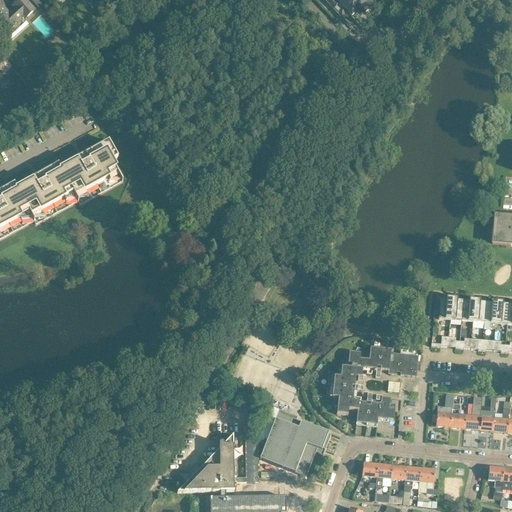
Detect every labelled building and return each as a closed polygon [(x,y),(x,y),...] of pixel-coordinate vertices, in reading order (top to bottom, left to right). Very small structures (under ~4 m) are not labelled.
[(1,7),(0,7),(0,32),(4,37),(9,43),(18,35),(13,29),(18,24),(16,23),(22,18),(24,20),(34,11),(29,5),(24,0),(20,0),(13,7),(14,9),(8,14),(1,7)] [(373,5),(368,0),(360,0),(359,0),(342,0),(342,1),(340,0),(324,0),(341,18),(347,13),(351,17),(360,9),(364,13),(373,5)] [(41,3),(37,7),(41,12),(45,8),(41,3)] [(0,240),(34,222),(36,226),(78,202),(80,206),(122,183),(111,163),(117,159),(108,142),(83,156),(83,157),(79,159),(60,169),(58,165),(38,176),(39,177),(35,179),(35,178),(16,189),(14,185),(0,192),(0,240)] [(511,217),(495,216),(493,245),(511,247),(511,217)] [(438,320),(450,321),(451,301),(440,300),(438,320)] [(450,321),(461,322),(463,302),(451,301),(450,321)] [(474,303),(463,302),(461,322),(472,323),(474,303)] [(484,324),(486,304),(474,303),(472,323),(472,329),(484,330),(484,324)] [(497,305),(486,304),(484,324),(490,324),(490,328),(492,330),(495,330),(495,325),(497,305)] [(495,325),(507,326),(508,306),(497,305),(495,325)] [(447,348),(448,338),(441,338),(440,345),(431,344),(430,348),(440,349),(440,347),(447,348)] [(459,342),(455,342),(456,339),(448,338),(447,348),(455,349),(455,350),(459,351),(459,342)] [(470,350),(471,340),(464,340),(464,343),(459,342),(459,351),(463,351),(463,349),(470,350)] [(481,352),(482,341),(471,340),(470,350),(477,350),(477,352),(481,352)] [(493,352),(494,342),(482,341),(481,352),(486,353),(486,351),(493,352)] [(505,346),(501,346),(501,343),(494,342),(493,352),(500,352),(500,354),(504,354),(505,346)] [(418,357),(413,356),(414,350),(401,349),(400,355),(390,354),(391,351),(370,349),(369,361),(359,360),(360,354),(349,353),(347,369),(341,369),(340,379),(334,378),(332,399),(338,400),(336,415),(347,417),(348,411),(357,412),(356,424),(377,426),(377,420),(393,422),(395,405),(389,405),(390,400),(381,399),(381,398),(376,397),(375,405),(360,403),(360,401),(353,400),(354,384),(362,385),(362,379),(361,379),(362,375),(371,376),(372,370),(388,372),(388,375),(416,378),(417,372),(419,373),(420,363),(418,363),(418,357)] [(466,418),(464,431),(479,432),(480,419),(479,419),(480,412),(481,400),(473,399),(471,418),(466,418)] [(480,419),(479,432),(493,433),(494,421),(495,413),(495,409),(490,409),(489,413),(480,412),(479,419),(480,419)] [(325,452),(331,436),(330,436),(327,435),(328,434),(303,424),(296,421),(297,418),(279,411),(259,460),(306,478),(317,449),(321,451),(322,449),(325,450),(324,452),(325,452)] [(437,415),(435,428),(450,429),(451,417),(437,415)] [(451,417),(450,429),(464,431),(466,418),(451,417)] [(494,421),(493,433),(507,435),(508,422),(494,421)] [(236,465),(235,462),(233,462),(233,436),(223,446),(223,445),(222,445),(222,444),(221,444),(220,444),(219,445),(219,446),(219,451),(177,494),(211,493),(212,494),(215,494),(217,494),(220,493),(234,493),(234,484),(233,479),(236,479),(236,478),(237,471),(236,465)] [(236,479),(233,479),(234,484),(244,484),(258,484),(258,483),(257,444),(245,444),(246,479),(236,479)] [(363,465),(362,478),(369,479),(376,479),(378,466),(363,465)] [(376,485),(375,491),(379,491),(382,491),(382,486),(383,480),(390,481),(392,468),(378,466),(376,479),(375,485),(376,485)] [(392,468),(390,481),(404,482),(406,469),(392,468)] [(404,488),(403,494),(409,494),(411,483),(419,483),(420,471),(406,469),(404,482),(404,488)] [(489,469),(487,482),(494,482),(494,489),(495,489),(494,494),(501,494),(501,491),(502,483),(503,470),(489,469)] [(502,483),(501,491),(511,492),(511,471),(503,470),(502,483)] [(420,471),(419,483),(433,485),(434,472),(420,471)] [(234,495),(211,496),(211,499),(211,500),(210,511),(238,511),(239,505),(239,499),(239,495),(234,495)] [(402,505),(403,502),(403,499),(389,497),(388,504),(402,505)]
